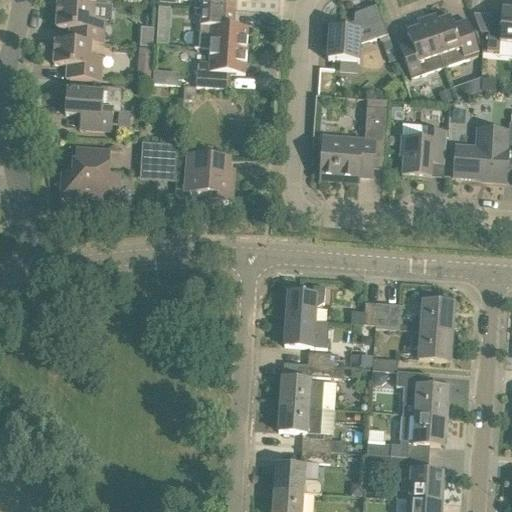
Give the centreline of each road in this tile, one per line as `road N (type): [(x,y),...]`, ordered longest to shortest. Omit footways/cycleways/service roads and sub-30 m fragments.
road 1 (residential): [(511,219),(320,217),(298,204),(292,172),(302,0)]
road 2 (residential): [(241,511),(249,255)]
road 3 (residential): [(477,511),(495,274)]
road 4 (residential): [(34,270),(145,256),(249,255)]
road 5 (residential): [(34,270),(0,87)]
road 6 (residential): [(495,274),(312,259)]
